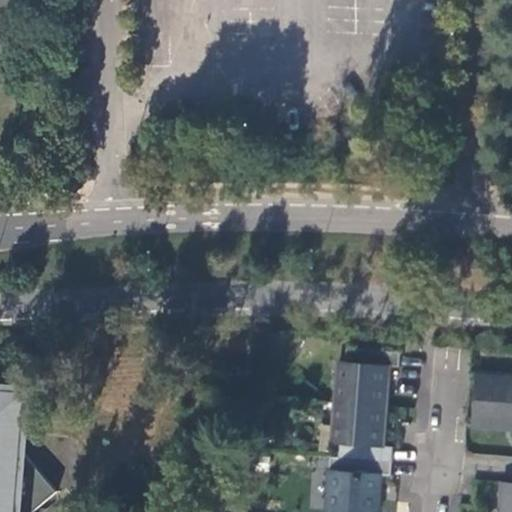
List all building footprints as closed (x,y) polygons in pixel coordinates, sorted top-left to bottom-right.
[(341,360),(338,402),(389,406),(393,364),(403,365),(404,351),(346,347),(345,361),(341,360)] [(511,375),(478,372),(475,422),(511,425),(511,375)] [(0,511),(29,511),(55,490),(17,447),(21,393),(0,391),(0,511)] [(389,406),(338,402),(334,442),(342,442),(341,456),(396,461),(397,445),(386,444),(389,406)] [(396,461),(341,456),(340,469),(333,468),(330,509),(367,511),(380,511),(384,473),(395,474),(396,461)] [(511,511),(511,482),(507,482),(503,511),(511,511)]
